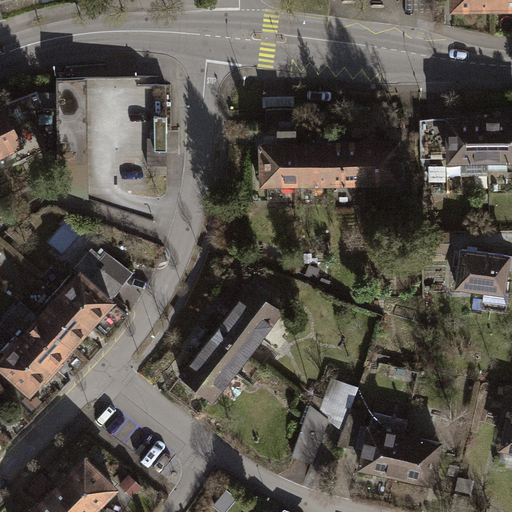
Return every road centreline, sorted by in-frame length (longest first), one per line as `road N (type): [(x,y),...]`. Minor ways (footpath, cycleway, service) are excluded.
road 1 (residential): [(115,377),(159,310),(184,240),(199,174),(211,35)]
road 2 (secondary): [(244,38),(511,65)]
road 3 (secondary): [(0,55),(100,31),(211,35)]
road 4 (residential): [(0,483),(115,377)]
road 5 (residential): [(210,450),(272,487),(339,511)]
